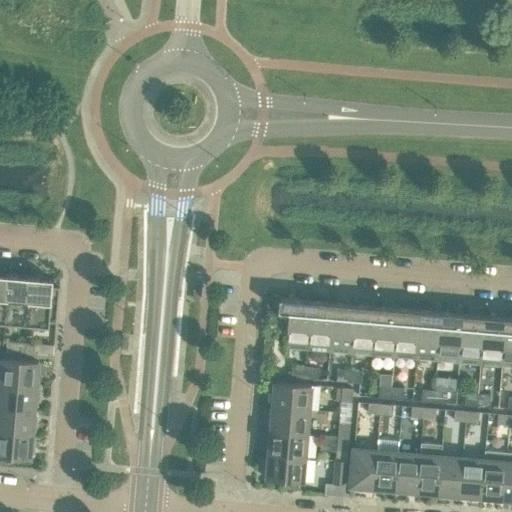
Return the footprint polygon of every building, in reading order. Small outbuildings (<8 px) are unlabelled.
[(0,321),(5,322),(9,274),(0,273),(0,321)] [(27,324),(31,276),(9,274),(5,322),(27,324)] [(54,278),(31,276),(27,324),(49,326),(50,321),(57,321),(60,286),(53,286),(54,278)] [(308,349),(312,300),(280,297),(279,310),(289,311),(286,347),(308,349)] [(330,351),(334,302),(312,300),(308,349),(330,351)] [(351,353),(355,304),(334,302),(330,351),(351,353)] [(373,355),(377,306),(355,304),(351,353),(373,355)] [(394,356),(398,307),(377,306),(373,355),(394,356)] [(416,358),(420,309),(398,307),(394,356),(416,358)] [(437,360),(441,311),(420,309),(416,358),(437,360)] [(459,362),(463,313),(441,311),(437,360),(459,362)] [(480,364),(485,315),(463,313),(459,362),(480,364)] [(502,366),(506,317),(485,315),(480,364),(502,366)] [(511,366),(511,317),(506,317),(502,366),(511,366)] [(24,354),(25,342),(9,341),(8,352),(24,354)] [(50,344),(25,342),(24,354),(49,356),(50,344)] [(2,358),(0,383),(39,386),(40,372),(38,372),(38,361),(2,358)] [(305,378),(306,366),(292,364),(291,376),(305,378)] [(319,367),(306,366),(305,378),(318,379),(319,367)] [(349,381),(350,369),(337,368),(336,380),(349,381)] [(362,371),(350,369),(349,381),(361,382),(362,371)] [(272,392),(270,406),(309,409),(312,384),(275,381),(274,392),(272,392)] [(38,400),(39,386),(0,383),(0,406),(34,410),(35,400),(38,400)] [(391,398),(392,386),(379,385),(378,397),(391,398)] [(404,387),(392,386),(391,398),(403,399),(404,387)] [(341,401),(352,402),(353,388),(342,387),(341,401)] [(434,402),(435,390),(422,389),(421,401),(434,402)] [(447,391),(435,390),(434,402),(446,403),(447,391)] [(477,405),(478,393),(465,392),(464,404),(477,405)] [(490,394),(478,393),(477,405),(489,406),(490,394)] [(380,413),(381,403),(369,402),(368,412),(380,413)] [(393,404),(381,403),(380,413),(392,414),(393,404)] [(33,419),(34,410),(0,406),(0,430),(35,434),(36,420),(33,419)] [(307,433),(309,409),(270,406),(269,420),(272,420),(271,430),(307,433)] [(423,417),(424,407),(412,406),(411,416),(423,417)] [(436,408),(424,407),(423,417),(435,418),(436,408)] [(466,421),(467,410),(455,409),(454,420),(466,421)] [(479,412),(467,410),(466,421),(478,422),(479,412)] [(509,424),(510,414),(498,413),(497,423),(509,424)] [(339,421),(338,435),(349,436),(350,422),(339,421)] [(34,448),(35,434),(0,430),(0,462),(4,463),(7,463),(9,462),(10,456),(30,458),(31,447),(34,448)] [(305,457),(307,433),(271,430),(270,440),(267,439),(266,453),(305,457)] [(348,450),(349,436),(338,435),(337,449),(348,450)] [(395,488),(398,452),(399,440),(378,438),(377,450),(374,486),(395,488)] [(438,491),(441,455),(442,443),(421,442),(420,454),(417,490),(438,491)] [(374,486),(377,450),(354,448),(351,484),(374,486)] [(481,495),(503,497),(507,451),(485,449),(484,459),(481,495)] [(503,497),(511,497),(511,451),(507,451),(503,497)] [(417,490),(420,454),(398,452),(395,488),(417,490)] [(303,481),(305,457),(266,453),(265,467),(268,468),(267,478),(288,480),(287,486),(290,487),(292,487),(294,488),(297,488),(300,487),(300,481),(303,481)] [(460,493),(463,457),(441,455),(438,491),(460,493)] [(481,495),(484,459),(463,457),(460,493),(481,495)] [(347,460),(335,459),(333,483),(345,484),(347,460)]
